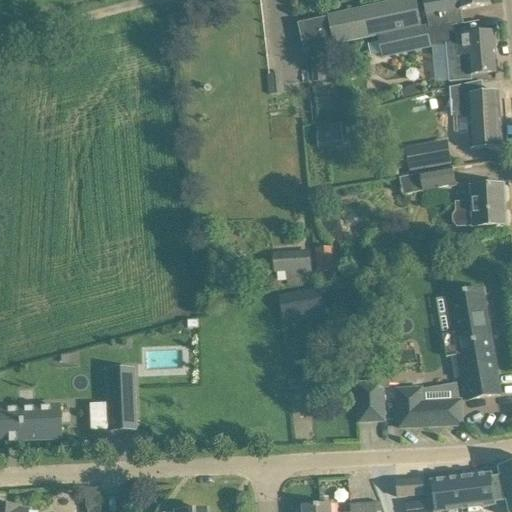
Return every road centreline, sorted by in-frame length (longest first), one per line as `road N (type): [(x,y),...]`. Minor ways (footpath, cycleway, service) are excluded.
road 1 (residential): [(0,470),(263,465)]
road 2 (residential): [(263,465),(511,447)]
road 3 (track): [(0,51),(164,0)]
